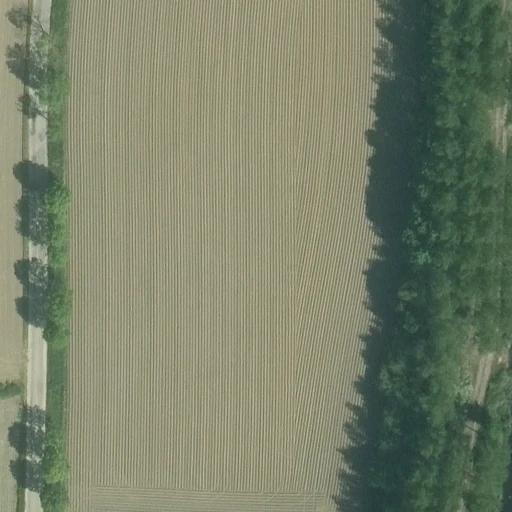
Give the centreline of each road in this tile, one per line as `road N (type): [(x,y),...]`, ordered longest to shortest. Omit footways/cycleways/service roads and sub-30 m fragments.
road 1 (unclassified): [(44,0),(30,511)]
road 2 (track): [(511,32),(478,511)]
